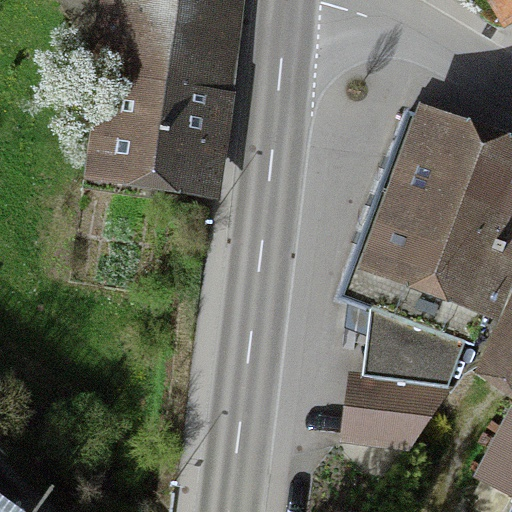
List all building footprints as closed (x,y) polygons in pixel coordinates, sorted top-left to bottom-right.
[(126,0),(102,178),(201,191),(226,0),(126,0)] [(511,152),(441,126),(419,118),(343,308),(370,319),(462,353),(474,357),(511,270),(511,152)] [(345,383),(340,449),(414,462),(452,399),(462,353),(370,319),(364,385),(345,383)] [(511,328),(471,384),(511,407),(511,328)] [(511,511),(511,420),(464,510),(468,511),(511,511)]
